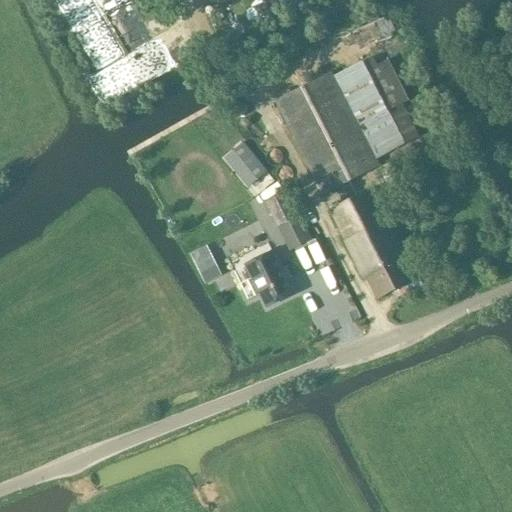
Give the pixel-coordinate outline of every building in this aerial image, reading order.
[(365,61),(356,65),(334,76),(333,72),(275,101),(322,195),(380,166),(376,159),(392,151),(419,137),(403,105),(380,116),(376,108),(382,104),(374,87),(368,90),(365,85),(375,80),(365,61)] [(230,98),(226,107),(244,116),(248,107),(230,98)] [(244,143),(232,152),(256,182),(268,172),(244,143)] [(367,277),(404,258),(406,256),(372,189),(330,210),(364,278),(367,277)] [(267,203),(290,250),(312,239),(301,217),(297,219),(285,194),(267,203)] [(255,290),(260,292),(267,307),(294,294),(273,251),(246,264),(254,279),(252,284),(255,290)] [(415,280),(404,258),(367,277),(378,299),(415,280)] [(207,267),(199,271),(206,285),(223,277),(217,266),(209,270),(207,267)]
